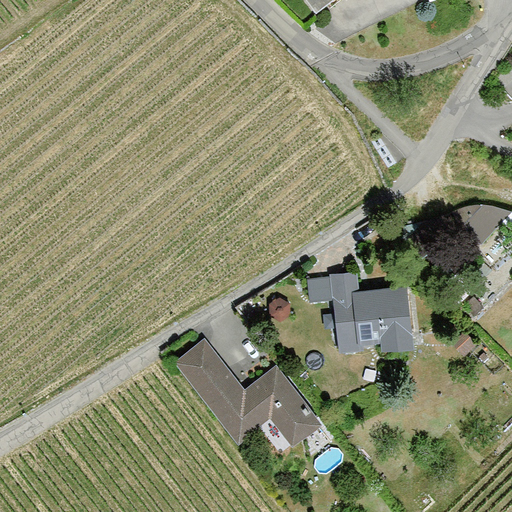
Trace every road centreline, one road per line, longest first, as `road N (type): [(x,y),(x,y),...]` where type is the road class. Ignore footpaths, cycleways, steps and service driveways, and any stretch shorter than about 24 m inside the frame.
road 1 (residential): [(0,447),(344,228),(435,159)]
road 2 (residential): [(435,159),(267,0)]
road 3 (residential): [(511,21),(435,159)]
